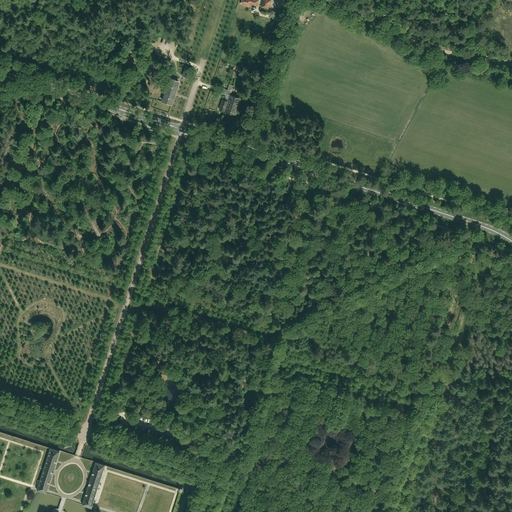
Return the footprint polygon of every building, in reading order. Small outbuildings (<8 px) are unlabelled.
[(269,0),(263,0),(262,7),(268,9),(271,0),(269,0)] [(185,67),(183,76),(189,78),(191,69),(185,67)] [(170,79),(163,101),(171,104),(179,81),(170,79)] [(223,100),(219,109),(226,112),(229,104),(227,103),(233,85),(229,84),(227,90),(223,89),(221,94),(226,95),(225,98),(226,99),(225,101),(223,100)] [(233,85),(227,103),(229,104),(226,112),(235,115),(241,98),(233,95),(236,86),(233,85)] [(50,448),(38,487),(37,491),(46,494),(60,451),(50,448)] [(92,508),(92,507),(105,465),(96,462),(82,505),(92,508)]
